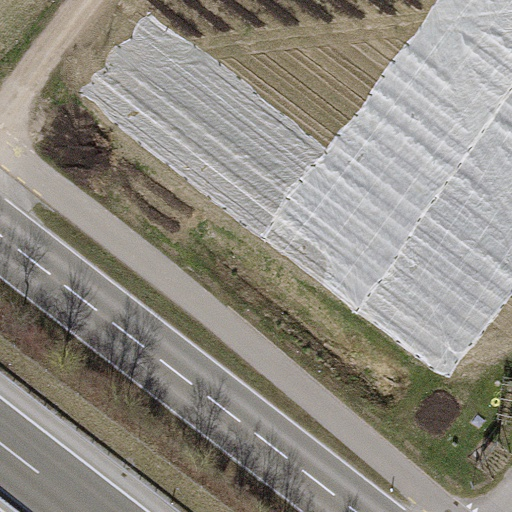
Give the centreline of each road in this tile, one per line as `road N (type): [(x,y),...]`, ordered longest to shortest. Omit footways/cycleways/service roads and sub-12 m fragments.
road 1 (primary): [(0,232),(359,511)]
road 2 (track): [(88,0),(0,123)]
